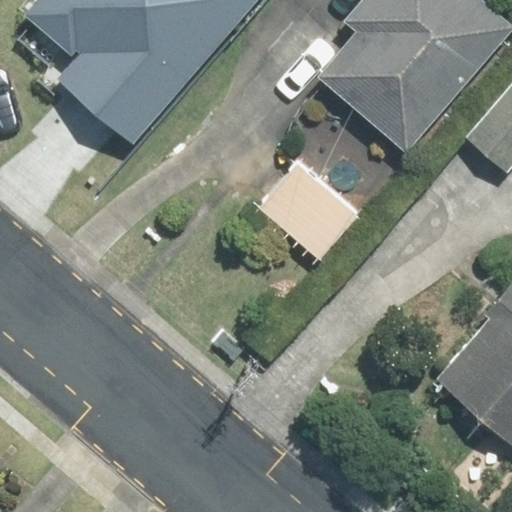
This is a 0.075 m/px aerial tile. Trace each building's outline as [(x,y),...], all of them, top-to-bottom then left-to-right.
[(65,65),(137,129),(254,0),(42,0),(88,40),(65,65)] [(354,0),(312,48),(413,137),(511,26),(511,11),(499,0),(354,0)] [(511,166),(511,79),(468,129),(511,168),(511,166)] [(361,209),(303,156),(265,198),(324,250),(361,209)] [(511,291),(441,372),(511,433),(511,291)]
